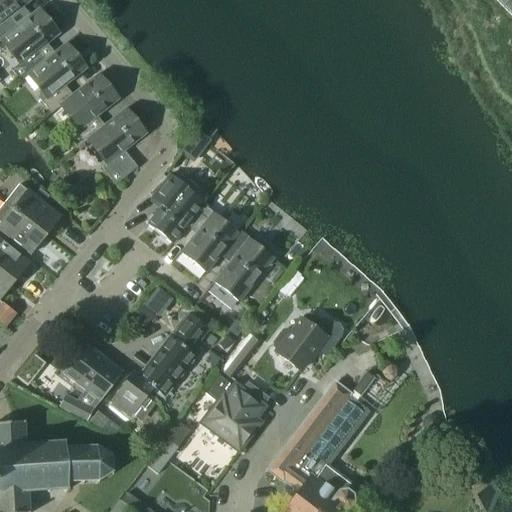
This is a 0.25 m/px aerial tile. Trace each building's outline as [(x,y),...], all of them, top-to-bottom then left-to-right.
[(0,0),(0,39),(16,27),(9,18),(31,0),(30,0),(0,0)] [(511,0),(499,0),(511,13),(511,0)] [(9,71),(18,81),(44,62),(37,52),(58,35),(39,10),(16,27),(0,39),(0,43),(17,66),(9,71)] [(26,78),(36,91),(38,92),(37,100),(49,113),(70,96),(63,87),(86,69),(66,44),(44,62),(18,81),(19,83),(26,78)] [(68,138),(75,148),(103,127),(95,118),(118,100),(98,75),(70,96),(49,113),(50,114),(55,110),(74,133),(68,138)] [(125,110),(103,127),(75,148),(77,150),(85,143),(103,165),(99,168),(114,186),(135,169),(122,152),(144,135),(125,110)] [(196,131),(179,153),(180,154),(193,164),(210,142),(198,133),(196,131)] [(203,207),(202,206),(208,199),(182,178),(177,184),(169,178),(152,199),(162,207),(147,226),(172,246),(186,229),(203,207)] [(11,210),(44,237),(59,219),(18,186),(3,204),(11,210)] [(3,204),(0,208),(0,232),(29,256),(44,237),(11,210),(3,204)] [(205,275),(219,257),(239,232),(238,231),(235,234),(213,216),(213,215),(203,207),(186,229),(195,236),(180,255),(205,275)] [(250,240),(239,232),(219,257),(229,265),(213,285),(238,304),(273,260),(249,241),(250,240)] [(0,242),(0,273),(12,283),(27,264),(0,242)] [(0,297),(12,283),(0,273),(0,297)] [(1,304),(0,305),(0,326),(1,327),(13,313),(1,304)] [(136,337),(151,318),(139,308),(124,328),(136,337)] [(281,330),(272,343),(272,348),(274,350),(272,353),(300,374),(317,352),(325,358),(339,338),(341,331),(338,325),(330,323),(325,326),(310,314),(305,314),(302,317),(301,319),(300,318),(289,332),(286,330),(281,330)] [(189,317),(140,379),(151,388),(151,389),(160,396),(192,356),(187,352),(204,330),(189,317)] [(251,338),(223,374),(230,380),(258,343),(251,338)] [(85,346),(63,374),(86,392),(77,402),(92,410),(98,402),(120,374),(85,346)] [(145,397),(151,389),(151,388),(140,379),(133,374),(117,394),(118,395),(111,403),(130,418),(131,416),(140,423),(155,405),(145,397)] [(213,402),(200,420),(207,425),(207,429),(231,447),(235,447),(237,448),(247,436),(250,435),(254,429),(254,427),(256,424),(252,421),(262,409),(258,407),(265,397),(247,383),(243,389),(233,381),(230,385),(217,376),(202,394),(213,402)] [(334,382),(268,471),(273,475),(282,482),(283,481),(299,493),(284,511),(346,511),(348,509),(351,506),(353,503),(352,495),(351,495),(348,492),(351,487),(353,485),(351,484),(328,466),(351,435),(368,413),(351,399),(349,398),(351,395),(334,382)] [(64,395),(57,408),(86,423),(92,410),(77,402),(64,395)] [(117,428),(97,413),(90,422),(101,430),(112,435),(117,428)] [(0,511),(28,511),(28,505),(30,505),(29,503),(28,503),(27,492),(28,492),(29,493),(33,493),(33,491),(46,490),(46,493),(49,492),(49,490),(64,489),(65,491),(67,491),(67,485),(69,485),(69,484),(81,483),(81,485),(85,485),(85,483),(96,483),(96,485),(99,485),(99,482),(109,475),(112,477),(114,475),(110,474),(109,459),(113,457),(112,454),(108,456),(96,451),(96,446),(94,446),(94,449),(82,449),(82,447),(79,447),(79,449),(66,450),(66,447),(64,447),(63,442),(61,443),(61,446),(46,446),(46,443),(43,443),(43,446),(29,447),(29,444),(26,444),(26,447),(24,447),(24,437),(26,437),(26,435),(24,435),(23,424),(18,424),(18,425),(14,425),(14,419),(2,419),(3,426),(0,426),(0,511)] [(179,425),(167,441),(168,443),(177,449),(189,433),(179,425)] [(164,444),(157,454),(167,462),(177,449),(168,443),(167,441),(164,444)] [(156,456),(147,468),(156,475),(167,462),(157,454),(156,456)] [(123,492),(118,499),(130,508),(134,511),(150,511),(145,508),(128,495),(126,493),(126,494),(123,492)] [(127,511),(130,508),(118,499),(108,511),(127,511)]
